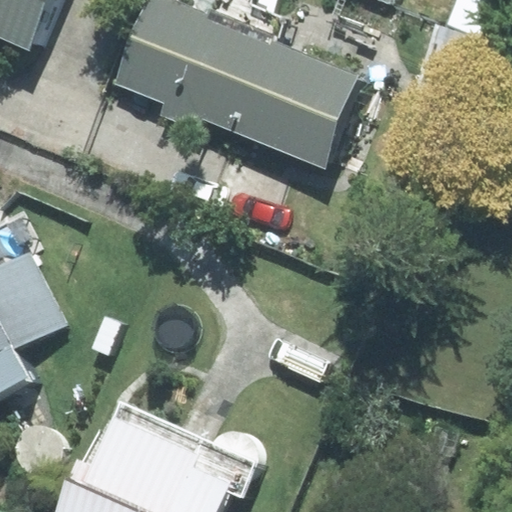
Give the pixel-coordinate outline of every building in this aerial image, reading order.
[(0,0),(0,39),(2,40),(8,27),(63,51),(85,0),(0,0)] [(182,0),(178,0),(143,91),(185,107),(180,119),(219,134),(224,122),(352,173),(388,79),(182,0)] [(487,38),(449,26),(427,91),(465,104),(487,38)] [(7,277),(17,296),(0,303),(0,415),(34,402),(18,364),(59,347),(55,340),(78,330),(47,258),(7,277)] [(265,511),(287,462),(144,402),(96,511),(265,511)]
